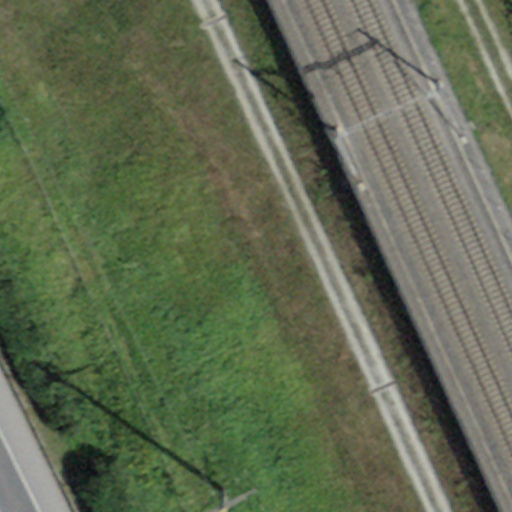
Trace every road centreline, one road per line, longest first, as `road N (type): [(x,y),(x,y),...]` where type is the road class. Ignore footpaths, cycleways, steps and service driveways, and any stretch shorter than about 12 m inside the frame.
road 1 (track): [(438,511),(207,0)]
road 2 (track): [(511,113),(460,0)]
